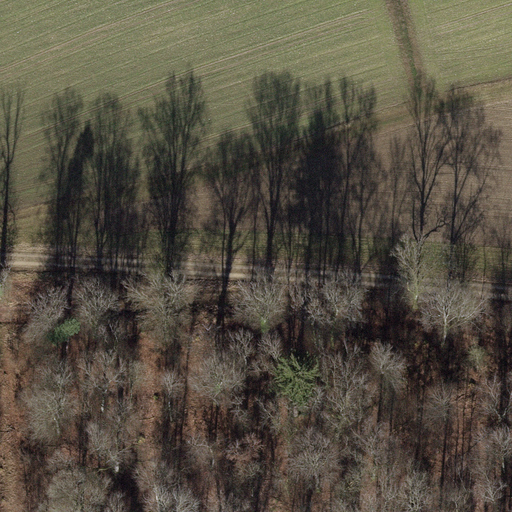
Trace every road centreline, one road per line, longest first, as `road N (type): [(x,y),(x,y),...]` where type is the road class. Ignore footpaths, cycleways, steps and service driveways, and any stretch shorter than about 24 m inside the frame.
road 1 (track): [(1,257),(427,110),(511,105)]
road 2 (track): [(0,311),(271,297),(511,342)]
road 3 (track): [(0,257),(511,292)]
